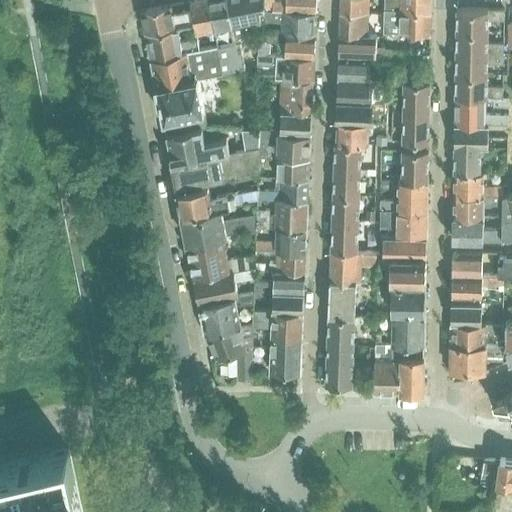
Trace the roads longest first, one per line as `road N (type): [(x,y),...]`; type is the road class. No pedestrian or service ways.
road 1 (residential): [(272,491),(225,463),(198,433),(106,1)]
road 2 (residential): [(437,422),(442,0)]
road 3 (residential): [(330,0),(315,421)]
road 4 (residential): [(437,422),(315,421)]
